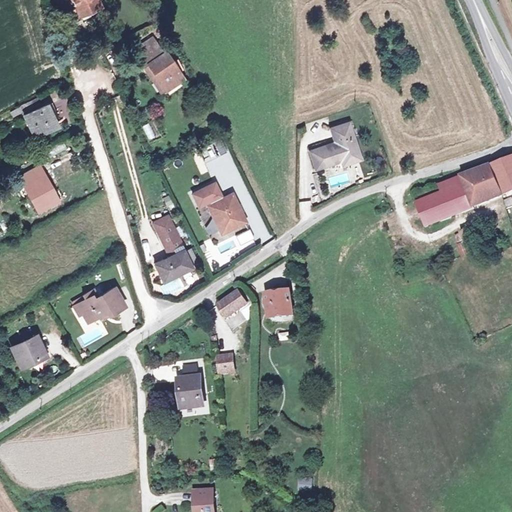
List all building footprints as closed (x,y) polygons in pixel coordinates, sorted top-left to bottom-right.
[(73,0),(80,14),(100,4),(98,0),(73,0)] [(150,62),(167,87),(184,75),(166,49),(163,51),(152,35),(137,45),(142,52),(139,54),(146,65),(150,62)] [(150,62),(146,65),(163,90),(167,87),(150,62)] [(64,107),(58,94),(24,110),(33,130),(61,117),(58,111),(64,107)] [(39,94),(26,101),(29,106),(41,99),(39,94)] [(17,110),(23,107),(21,102),(12,107),(14,111),(17,110)] [(336,141),(310,149),(315,167),(341,159),(346,158),(347,163),(361,159),(350,122),(337,126),(341,140),(336,141)] [(337,126),(332,127),(336,141),(341,140),(337,126)] [(214,144),(220,155),(227,151),(221,140),(214,144)] [(511,156),(462,176),(474,205),(475,207),(511,191),(511,156)] [(19,176),(38,210),(58,198),(40,164),(19,176)] [(474,205),(462,176),(445,182),(457,212),(474,205)] [(210,202),(224,228),(235,222),(236,224),(249,217),(234,190),(225,195),(216,179),(195,191),(201,204),(212,198),(213,201),(210,202)] [(454,218),(444,194),(417,204),(427,228),(454,218)] [(180,267),(182,269),(194,263),(187,247),(186,245),(187,245),(170,211),(155,218),(170,249),(175,246),(176,250),(157,259),(164,275),(180,267)] [(205,225),(208,234),(217,232),(214,222),(205,225)] [(235,222),(224,228),(225,230),(236,224),(235,222)] [(476,228),(462,234),(465,241),(470,239),(479,236),(476,228)] [(249,229),(236,235),(240,244),(254,238),(249,229)] [(193,244),(187,247),(194,263),(197,264),(202,262),(200,257),(199,257),(193,244)] [(125,300),(114,282),(95,293),(91,287),(83,291),(85,295),(78,299),(83,308),(88,317),(102,309),(107,306),(109,310),(125,300)] [(240,288),(220,304),(231,317),(250,300),(240,288)] [(266,293),(270,319),(296,314),(291,288),(266,293)] [(79,310),(83,308),(78,299),(74,301),(79,310)] [(14,347),(22,364),(45,352),(37,335),(14,347)] [(236,352),(221,353),(223,370),(238,369),(236,352)] [(189,362),(189,375),(203,375),(203,362),(189,362)] [(203,375),(189,375),(184,375),(185,399),(205,398),(204,375),(203,375)] [(311,490),(312,477),(299,477),(298,489),(311,490)] [(199,487),(200,511),(218,511),(218,487),(199,487)]
